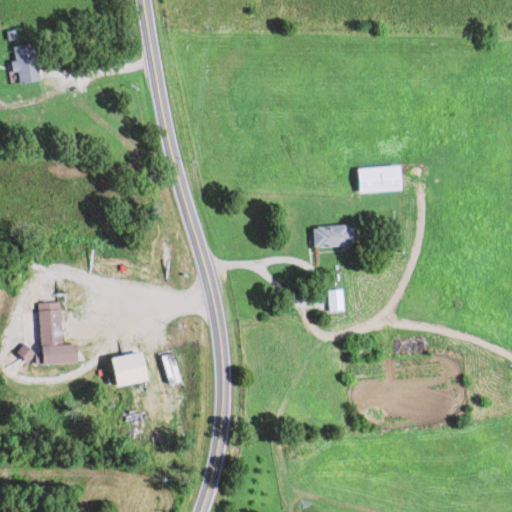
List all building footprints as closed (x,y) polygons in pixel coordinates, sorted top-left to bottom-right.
[(47,80),(42,44),(21,46),(23,61),(19,61),(21,72),(25,72),(27,83),(47,80)] [(368,192),(411,191),(410,167),(368,168),(368,192)] [(322,227),(323,247),(362,245),(361,225),(322,227)] [(337,311),(352,311),(351,289),(336,290),(337,311)] [(69,345),(67,301),(45,302),(48,354),(43,354),(44,365),(86,363),(85,344),(69,345)] [(123,357),(125,386),(157,383),(154,353),(123,357)]
